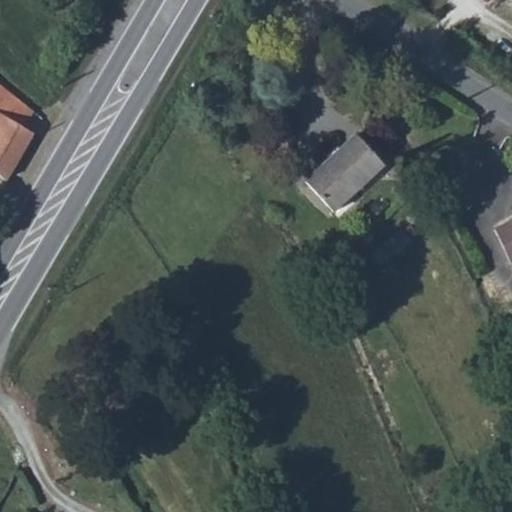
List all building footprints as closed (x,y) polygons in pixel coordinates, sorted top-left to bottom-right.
[(426,4),(421,0),(411,0),(407,7),(418,15),(426,4)] [(511,69),(502,86),(511,92),(511,69)] [(47,114),(0,77),(0,176),(6,181),(47,114)] [(352,161),(301,207),(331,238),(380,191),(352,161)] [(511,243),(494,252),(508,284),(511,281),(511,243)]
